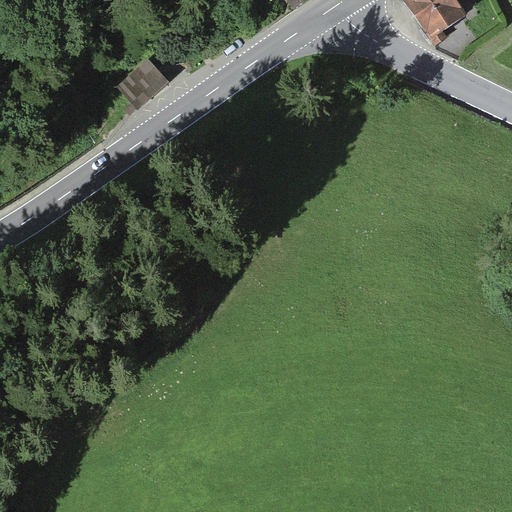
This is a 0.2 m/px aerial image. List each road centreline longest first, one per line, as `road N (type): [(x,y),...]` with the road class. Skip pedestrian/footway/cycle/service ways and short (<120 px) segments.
road 1 (secondary): [(337,6),(0,239)]
road 2 (tertiary): [(511,107),(374,40),(337,6)]
